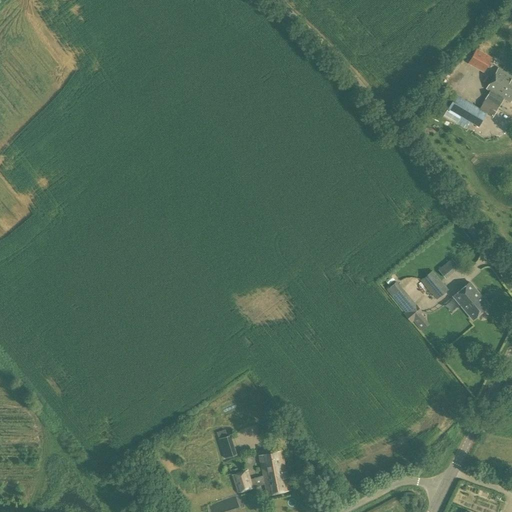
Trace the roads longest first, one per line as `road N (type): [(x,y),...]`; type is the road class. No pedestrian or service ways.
road 1 (unclassified): [(511,282),(338,61),(274,0)]
road 2 (tertiary): [(444,488),(511,353)]
